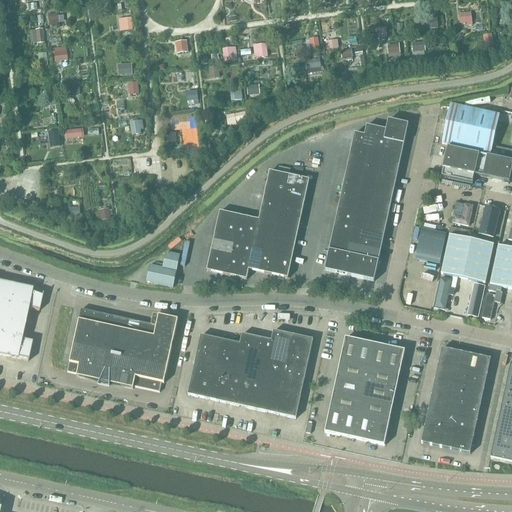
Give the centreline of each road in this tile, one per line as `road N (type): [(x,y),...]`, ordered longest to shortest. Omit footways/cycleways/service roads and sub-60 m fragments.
road 1 (unknown): [(319,303),(298,429),(187,405),(174,388),(193,254),(204,230),(253,179),(328,138),(300,302)]
road 2 (unclassified): [(0,222),(87,252),(115,253),(155,233),(277,125),(357,97),(484,78),(511,65)]
road 3 (unclassified): [(381,313),(332,303),(131,297),(0,254)]
road 4 (unknown): [(343,305),(318,440),(381,458),(395,450),(418,321)]
road 5 (secondary): [(197,456),(0,411)]
road 6 (unclassified): [(381,313),(427,117)]
road 7 (secondary): [(367,476),(197,456)]
road 8 (secondary): [(197,456),(363,495)]
road 9 (unclassified): [(149,511),(0,477)]
road 10 (secondary): [(511,490),(367,476)]
road 11 (unclassified): [(511,342),(381,313)]
road 12 (unknown): [(0,365),(23,370),(34,363),(52,271)]
